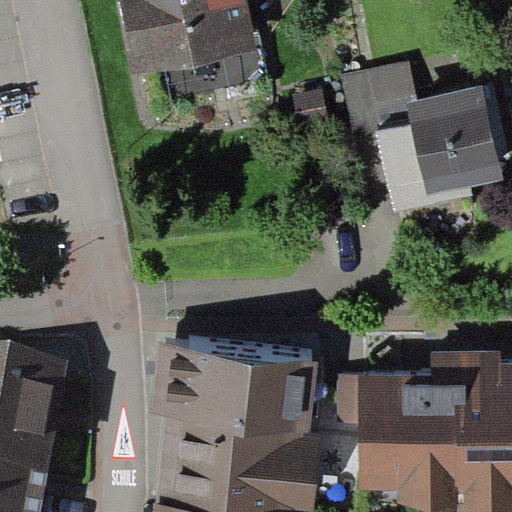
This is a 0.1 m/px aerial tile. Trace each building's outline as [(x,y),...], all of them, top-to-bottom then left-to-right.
[(114,0),(131,77),(257,50),(246,0),(114,0)] [(504,179),(484,84),(417,99),(410,61),(342,74),(354,134),(377,129),(395,212),(473,196),(471,186),(504,179)] [(321,86),(293,93),(301,124),(328,117),(321,86)] [(318,359),(159,345),(153,414),(166,415),(159,502),(274,511),(313,511),(321,433),(312,433),(318,359)] [(41,511),(70,360),(0,346),(0,511),(41,511)] [(511,511),(511,363),(504,363),(504,350),(431,349),(431,374),(360,373),(359,490),(398,490),(398,505),(457,505),(457,494),(465,494),(464,511),(511,511)] [(274,511),(159,502),(155,501),(154,511),(274,511)]
